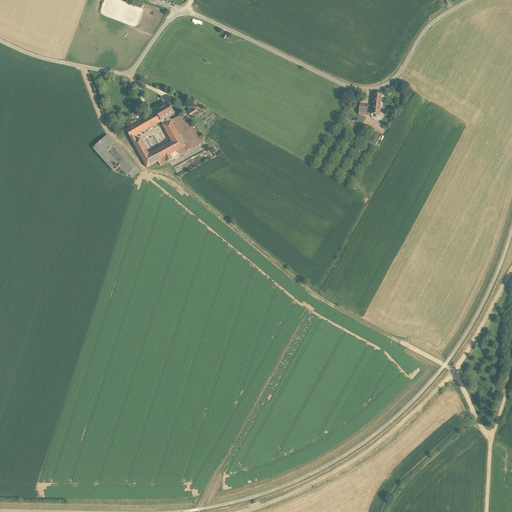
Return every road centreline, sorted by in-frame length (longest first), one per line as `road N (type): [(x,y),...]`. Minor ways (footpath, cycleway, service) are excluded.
road 1 (unclassified): [(0,41),(120,75),(135,69),(160,31),(184,13),(347,88),(374,92),(398,75),(429,26),(473,0)]
road 2 (track): [(82,67),(101,121),(143,170),(179,183),(313,295),(401,343)]
road 3 (track): [(236,511),(299,492),(389,435),(454,375),(511,271)]
road 4 (track): [(511,360),(491,434),(486,511)]
